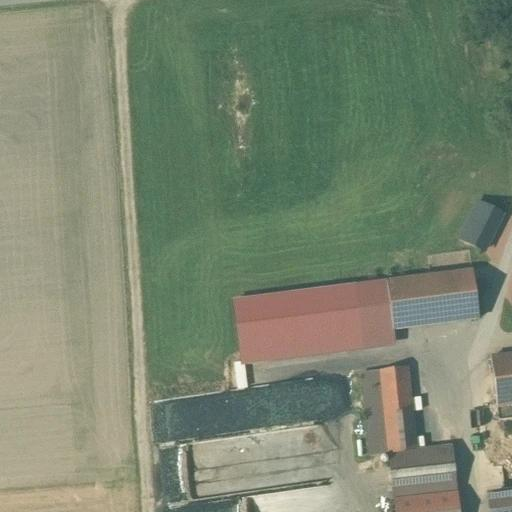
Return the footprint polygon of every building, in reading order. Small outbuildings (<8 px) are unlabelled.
[(475,202),(456,241),(484,255),(503,216),(475,202)] [(470,271),(385,282),(391,330),(477,319),(470,271)] [(511,355),(488,358),(494,407),(511,404),(511,355)] [(404,368),(361,373),(369,456),(388,454),(413,452),(404,368)] [(511,417),(496,419),(498,435),(511,432),(511,417)] [(511,432),(498,435),(496,435),(504,495),(511,493),(511,432)] [(448,448),(413,452),(388,454),(393,499),(453,492),(448,448)] [(455,511),(453,492),(393,499),(394,511),(455,511)] [(511,511),(511,493),(504,495),(486,497),(487,511),(511,511)]
